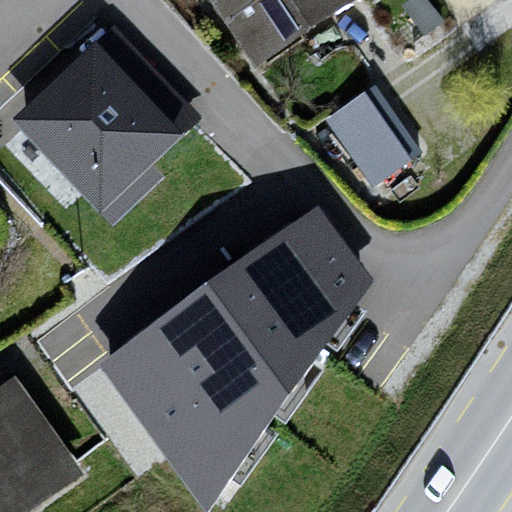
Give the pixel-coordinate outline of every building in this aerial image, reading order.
[(0,0),(0,13),(13,0),(0,0)] [(357,0),(199,0),(251,79),(360,5),(357,0)] [(188,140),(101,48),(19,126),(106,218),(188,140)] [(425,159),(374,91),(330,123),(381,192),(425,159)] [(218,511),(376,288),(325,211),(97,370),(200,511),(218,511)] [(0,511),(36,511),(80,480),(6,383),(0,387),(0,511)]
